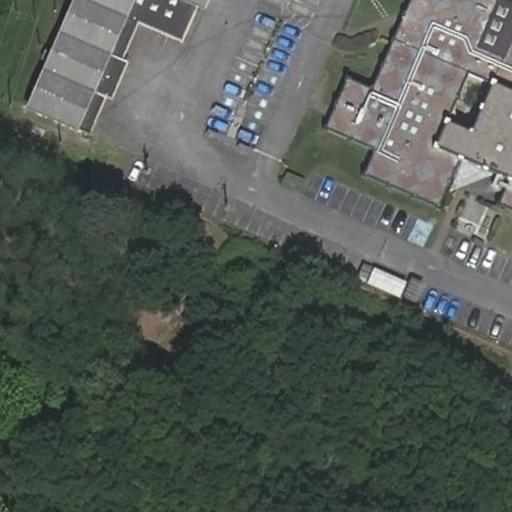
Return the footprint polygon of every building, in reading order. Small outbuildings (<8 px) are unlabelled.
[(184,33),(197,0),(70,0),(29,104),(79,128),(127,10),(184,33)] [(319,136),(372,159),(363,184),(447,218),(468,169),(511,187),(501,210),(511,214),(511,0),(401,0),(383,43),(401,50),(392,72),(375,64),(365,88),(343,81),(319,136)] [(127,10),(79,128),(98,135),(142,31),(180,45),(184,33),(127,10)] [(401,50),(383,43),(375,64),(392,72),(401,50)] [(401,297),(407,280),(373,268),(367,285),(401,297)] [(421,306),(429,286),(411,278),(402,298),(421,306)]
